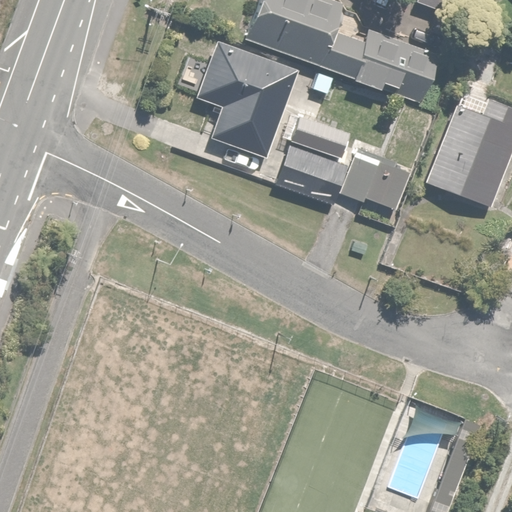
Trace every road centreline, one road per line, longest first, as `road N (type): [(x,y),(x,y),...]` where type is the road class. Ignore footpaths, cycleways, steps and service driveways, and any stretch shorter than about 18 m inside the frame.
road 1 (residential): [(485,346),(420,340),(329,307),(113,180),(13,137)]
road 2 (primary): [(13,137),(63,0)]
